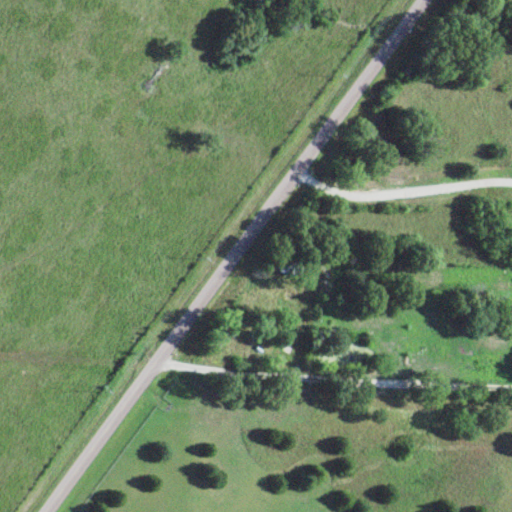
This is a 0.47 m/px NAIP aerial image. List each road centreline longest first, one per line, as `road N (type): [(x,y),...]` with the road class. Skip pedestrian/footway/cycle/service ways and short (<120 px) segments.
road 1 (secondary): [(44,511),(420,0)]
road 2 (residential): [(151,363),(511,391)]
